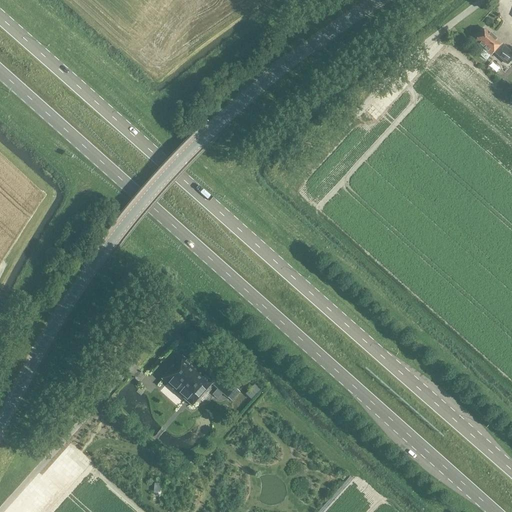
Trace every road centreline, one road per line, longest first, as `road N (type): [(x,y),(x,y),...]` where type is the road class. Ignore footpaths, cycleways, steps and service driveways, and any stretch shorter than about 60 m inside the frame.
road 1 (primary): [(511,472),(0,25)]
road 2 (primary): [(0,67),(500,511)]
road 3 (unclassified): [(0,430),(74,294),(134,218),(222,122),(386,0)]
road 4 (unclassified): [(0,511),(125,374)]
road 5 (unclassified): [(355,115),(411,56),(484,0)]
